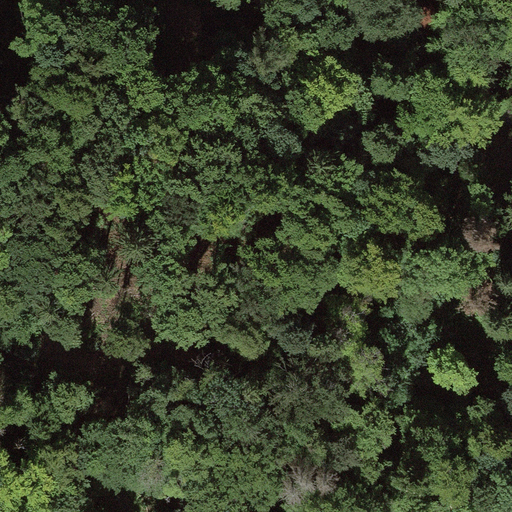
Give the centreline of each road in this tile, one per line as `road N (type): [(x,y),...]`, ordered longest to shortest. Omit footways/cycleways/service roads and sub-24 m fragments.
road 1 (track): [(511,118),(416,49),(357,19),(263,0)]
road 2 (unclassified): [(0,347),(92,445),(121,511)]
